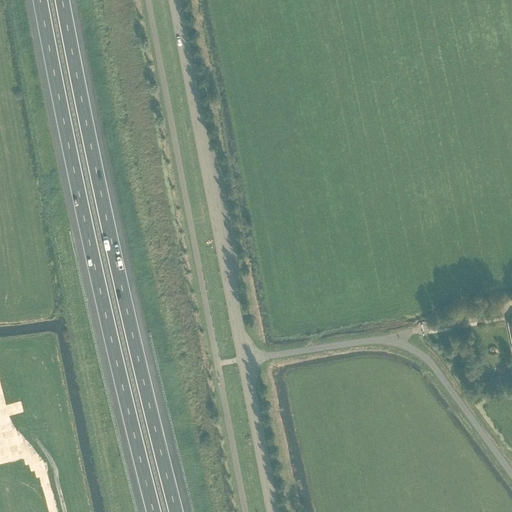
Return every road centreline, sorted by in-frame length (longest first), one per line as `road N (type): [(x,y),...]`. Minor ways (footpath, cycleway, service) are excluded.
road 1 (motorway): [(183,511),(130,309),(69,0)]
road 2 (motorway): [(37,0),(151,511)]
road 3 (tertiary): [(244,358),(176,0)]
road 4 (unclassified): [(244,358),(375,339),(408,346),(511,474)]
road 5 (tertiary): [(272,511),(244,358)]
